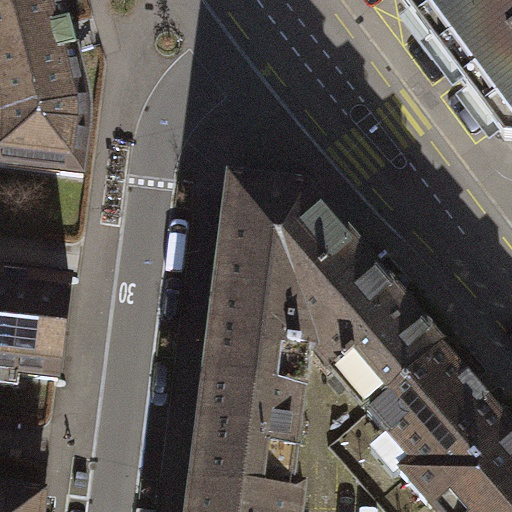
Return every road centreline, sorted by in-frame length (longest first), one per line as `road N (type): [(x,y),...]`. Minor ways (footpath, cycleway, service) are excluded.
road 1 (residential): [(115,511),(172,123),(252,0)]
road 2 (tertiary): [(503,270),(271,0)]
